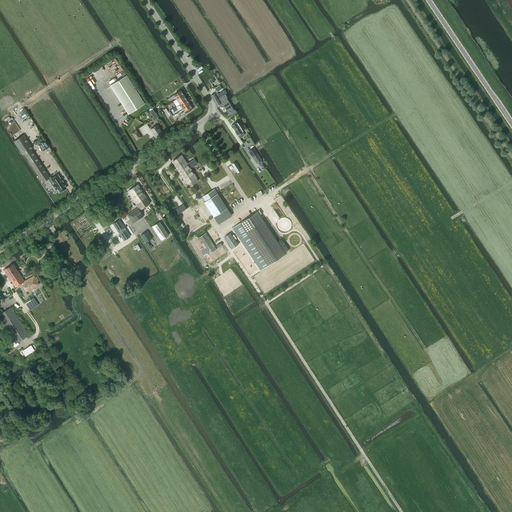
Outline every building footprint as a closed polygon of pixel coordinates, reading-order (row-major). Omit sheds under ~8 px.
[(128,114),(144,104),(126,75),(123,77),(110,85),(128,114)] [(222,95),(225,94),(226,93),(224,90),(220,93),(218,94),(217,92),(221,89),(219,85),(214,88),(216,91),(214,92),(214,93),(211,96),(214,101),(218,98),(218,99),(220,97),(222,95)] [(175,97),(176,99),(183,95),(180,90),(174,95),(169,98),(170,100),(175,97)] [(223,106),(224,106),(228,113),(230,116),(236,112),(234,109),(232,111),(231,109),(232,109),(229,104),(228,105),(224,99),(227,97),(225,94),(222,95),(220,97),(218,99),(218,98),(214,101),(217,106),(219,104),(220,106),(221,107),(222,107),(223,106)] [(176,99),(179,104),(186,100),(183,95),(176,99)] [(179,104),(182,108),(189,104),(186,100),(179,104)] [(192,109),(192,108),(189,104),(182,108),(184,111),(180,114),(181,116),(185,113),(192,109)] [(155,113),(152,109),(149,111),(155,119),(158,117),(155,112),(155,113)] [(231,126),(237,135),(243,131),(241,129),(243,127),(239,125),(239,126),(236,122),(231,126)] [(156,139),(163,135),(157,125),(150,130),(156,139)] [(141,137),(137,130),(132,133),(136,140),(141,137)] [(32,149),(23,135),(14,141),(23,155),(24,154),(42,182),(49,178),(31,150),(32,149)] [(49,146),(45,140),(38,144),(42,151),(49,146)] [(261,160),(253,148),(248,151),(256,163),(261,160)] [(177,170),(187,164),(181,155),(172,162),(177,170)] [(193,167),(197,164),(194,159),(187,164),(177,170),(187,184),(196,178),(189,168),(192,166),(193,167)] [(235,162),(232,165),(237,173),(241,171),(235,162)] [(50,177),(49,178),(48,179),(50,182),(52,181),(54,184),(52,185),(56,190),(57,189),(59,192),(66,188),(57,174),(52,178),(51,179),(50,177)] [(139,209),(149,203),(137,184),(128,190),(134,200),(133,200),(139,209)] [(214,189),(202,197),(205,201),(204,202),(213,217),(227,208),(214,189)] [(184,211),(181,206),(175,209),(179,214),(184,211)] [(132,223),(142,217),(137,208),(126,214),(132,223)] [(261,270),(285,254),(257,211),(239,223),(241,225),(234,229),(233,227),(261,270)] [(124,241),(130,237),(129,235),(119,220),(113,224),(123,239),(124,241)] [(166,232),(159,222),(154,225),(160,235),(166,232)] [(147,231),(140,235),(145,243),(152,239),(147,231)] [(232,249),(238,244),(230,233),(224,237),(232,249)] [(100,261),(110,254),(107,249),(97,256),(100,261)] [(21,277),(13,264),(4,270),(9,279),(12,283),(21,277)] [(38,284),(37,281),(38,280),(36,277),(35,278),(33,275),(24,281),(21,277),(12,283),(14,287),(20,284),(26,291),(38,284)] [(34,305),(30,300),(24,304),(28,309),(34,305)] [(0,319),(16,344),(29,335),(10,307),(3,312),(1,309),(0,309),(0,319)]
